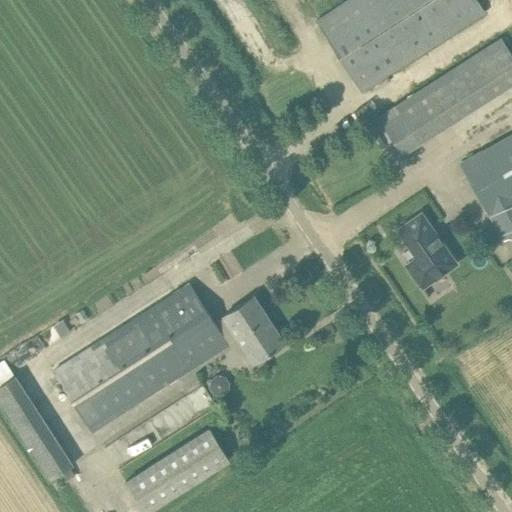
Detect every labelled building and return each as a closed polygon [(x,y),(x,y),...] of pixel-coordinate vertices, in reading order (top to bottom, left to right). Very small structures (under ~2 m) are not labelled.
[(347,0),(316,20),(361,90),(488,9),(481,0),(347,0)] [(378,116),(402,154),(511,83),(511,47),(502,32),(378,116)] [(502,238),(509,234),(511,239),(511,134),(460,164),(502,238)] [(455,263),(420,213),(398,229),(416,256),(406,263),(422,286),(455,263)] [(263,281),(291,268),(281,248),(253,262),(263,281)] [(227,341),(188,281),(52,369),(91,430),(227,341)] [(253,295),(222,315),(253,362),(284,342),(253,295)] [(62,320),(53,325),(60,337),(69,331),(62,320)] [(72,463),(14,373),(0,382),(0,401),(49,477),(72,463)] [(146,511),(229,459),(208,426),(124,479),(144,511),(146,511)]
